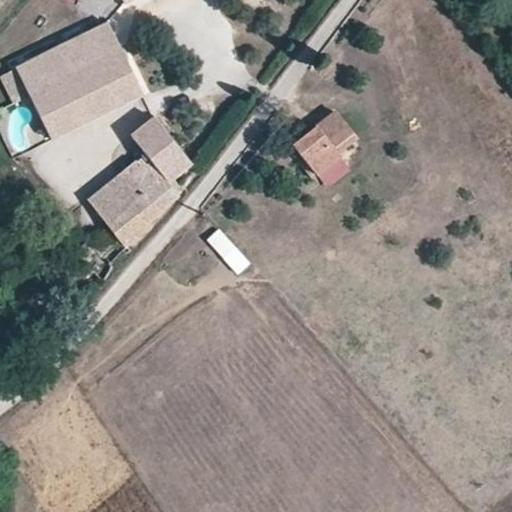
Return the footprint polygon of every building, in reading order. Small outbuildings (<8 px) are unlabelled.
[(142,96),(106,26),(17,71),(53,142),(142,96)] [(319,177),(342,158),(339,154),(358,139),(338,113),(295,147),(319,177)] [(131,137),(146,155),(121,175),(119,175),(87,201),(125,246),(148,227),(144,223),(178,195),(172,187),(168,183),(173,179),(192,163),(154,118),(131,137)] [(511,131),(489,150),(506,171),(511,166),(511,131)] [(168,183),(172,187),(178,184),(173,179),(168,183)] [(220,229),(207,240),(239,276),(252,265),(220,229)]
